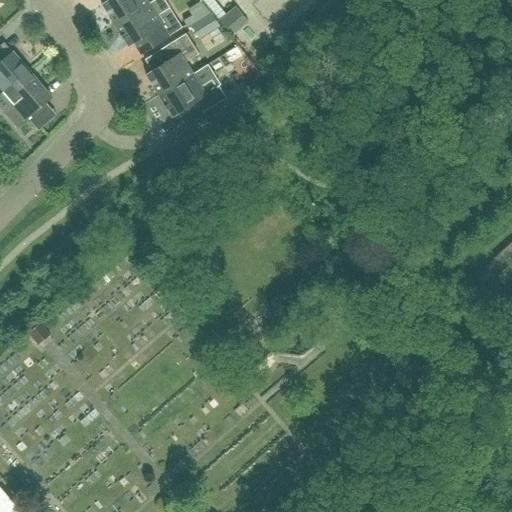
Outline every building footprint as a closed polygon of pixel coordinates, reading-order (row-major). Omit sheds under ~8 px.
[(107,0),(100,5),(113,25),(148,4),(145,0),(107,0)] [(126,46),(131,43),(132,42),(140,54),(181,28),(168,7),(155,16),(148,4),(113,25),(126,46)] [(201,33),(220,66),(228,61),(216,39),(223,35),(211,14),(199,21),(205,31),(201,33)] [(230,33),(242,51),(260,40),(248,22),(230,33)] [(197,54),(185,34),(161,49),(168,60),(144,75),(157,96),(192,74),(184,62),(197,54)] [(0,91),(0,92),(27,69),(11,50),(0,59),(0,91)] [(50,96),(27,69),(0,92),(0,91),(0,109),(15,127),(50,96)] [(199,86),(192,74),(157,96),(170,116),(194,102),(201,113),(225,98),(212,78),(199,86)] [(502,250),(508,256),(511,252),(511,241),(502,250)] [(508,256),(502,250),(493,258),(499,265),(508,256)] [(37,345),(48,336),(38,324),(27,333),(37,345)] [(0,511),(19,511),(0,489),(0,511)]
